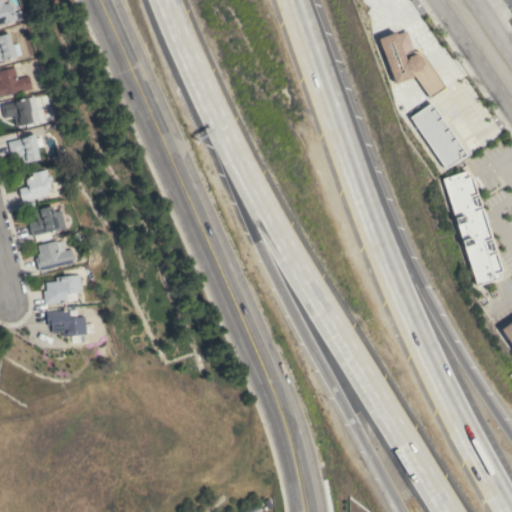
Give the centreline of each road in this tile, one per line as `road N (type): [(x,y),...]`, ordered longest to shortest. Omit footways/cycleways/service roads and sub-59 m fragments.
road 1 (secondary): [(302,511),(278,416),(95,0)]
road 2 (motorway): [(509,511),(405,309),(323,95)]
road 3 (motorway): [(237,158),(447,511)]
road 4 (motorway): [(511,437),(430,304),(323,95)]
road 5 (motorway): [(260,245),(401,511)]
road 6 (motorway): [(167,0),(237,158)]
